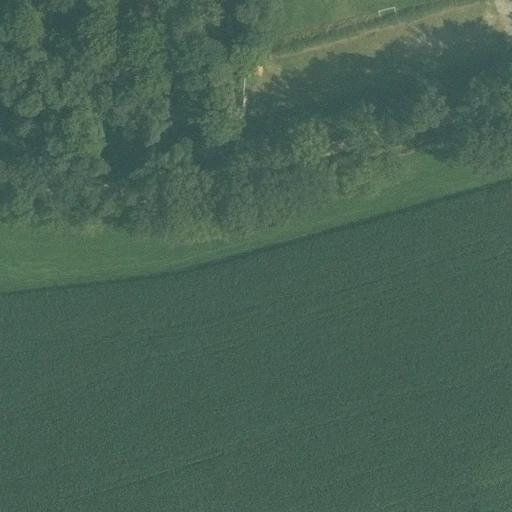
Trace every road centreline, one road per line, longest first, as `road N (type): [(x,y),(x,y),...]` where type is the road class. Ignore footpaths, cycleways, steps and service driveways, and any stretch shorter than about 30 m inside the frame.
road 1 (unclassified): [(253,154),(511,91)]
road 2 (track): [(0,169),(87,190),(253,154)]
